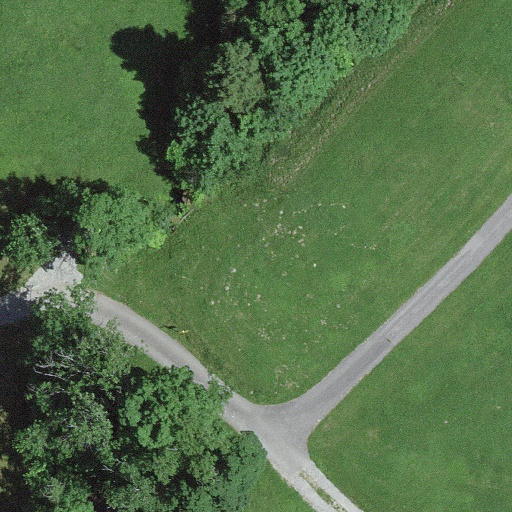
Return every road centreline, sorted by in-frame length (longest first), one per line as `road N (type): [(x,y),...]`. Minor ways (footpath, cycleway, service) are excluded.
road 1 (track): [(271,442),(366,359),(511,209)]
road 2 (track): [(0,313),(31,303),(87,305),(145,336),(271,442)]
